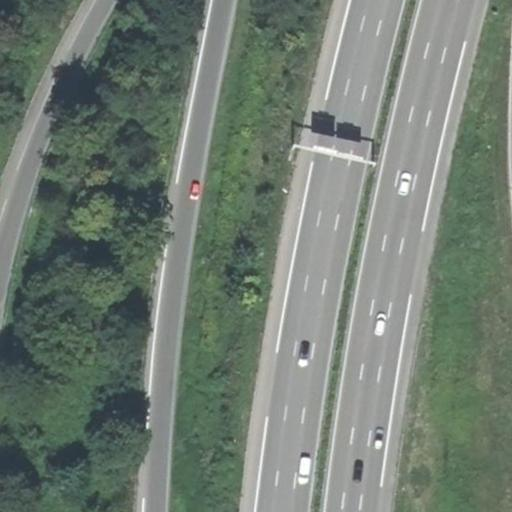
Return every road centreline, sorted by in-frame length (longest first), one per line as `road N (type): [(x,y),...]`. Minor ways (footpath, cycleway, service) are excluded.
road 1 (trunk): [(349,511),(403,178),(449,0)]
road 2 (trunk): [(376,0),(306,304),(277,511)]
road 3 (trunk): [(224,0),(180,233),(159,406),(156,511)]
road 4 (trunk): [(98,0),(26,167),(0,276)]
